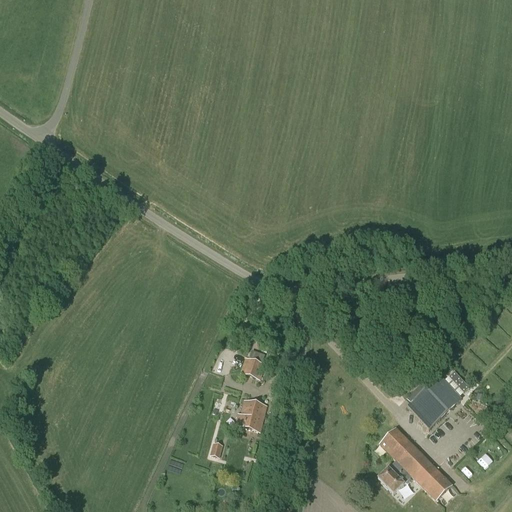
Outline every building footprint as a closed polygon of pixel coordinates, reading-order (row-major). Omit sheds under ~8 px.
[(240,376),(260,383),(265,367),(246,361),(240,376)] [(445,376),(462,394),(467,390),(450,372),(445,376)] [(407,409),(428,432),(461,402),(435,373),(406,401),(410,405),(407,409)] [(239,417),(236,428),(259,435),(266,409),(245,404),(242,417),(239,417)] [(393,497),(411,479),(435,504),(452,488),(396,431),(379,447),(395,464),(377,481),(393,497)] [(213,446),(210,458),(219,460),(222,448),(213,446)]
